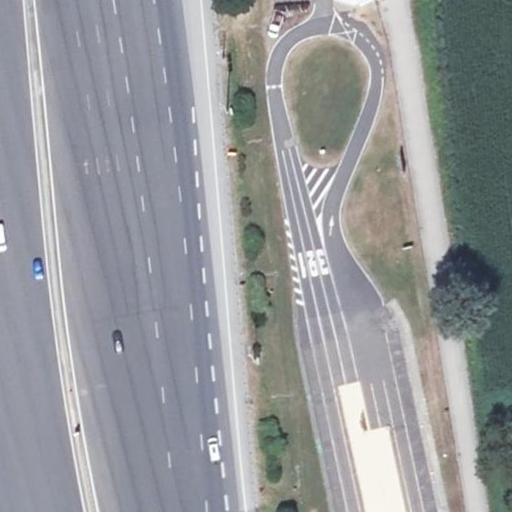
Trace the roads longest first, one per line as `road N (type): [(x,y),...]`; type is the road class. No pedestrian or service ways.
road 1 (unclassified): [(392,0),(474,511)]
road 2 (motorway): [(174,511),(118,0)]
